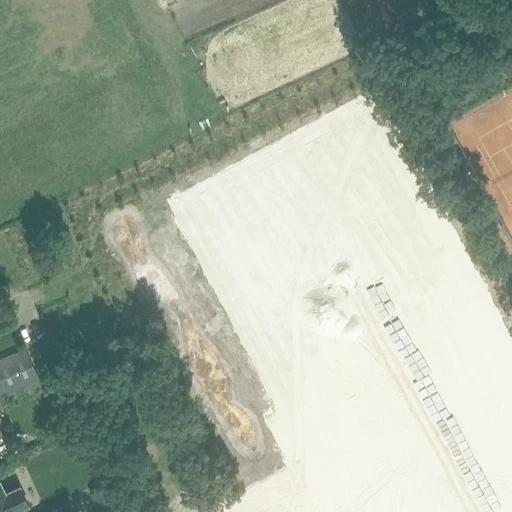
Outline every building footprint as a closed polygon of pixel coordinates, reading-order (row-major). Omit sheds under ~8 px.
[(65,337),(64,337),(46,345),(56,368),(64,365),(65,366),(76,361),(65,337)] [(0,359),(0,394),(11,390),(39,378),(38,377),(26,348),(0,359)] [(66,368),(42,379),(49,394),(72,383),(66,368)] [(82,405),(58,416),(65,430),(89,420),(82,405)] [(0,451),(9,447),(0,427),(0,451)] [(0,511),(19,511),(30,508),(21,487),(6,494),(0,481),(0,511)] [(106,486),(91,493),(100,511),(115,505),(106,486)]
